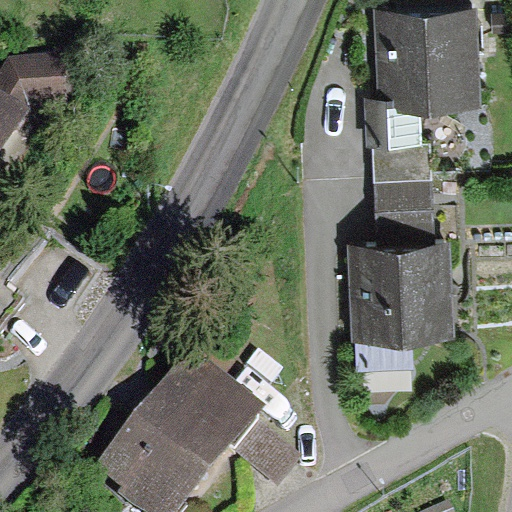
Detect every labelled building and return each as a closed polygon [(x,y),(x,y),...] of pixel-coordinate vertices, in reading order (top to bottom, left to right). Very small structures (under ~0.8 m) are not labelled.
[(442,0),(374,2),(378,91),(365,92),(367,141),(373,141),(424,139),(422,99),(481,97),(477,0),(442,0)] [(68,113),(65,56),(9,60),(0,76),(0,99),(30,119),(33,114),(68,113)] [(0,172),(33,121),(30,119),(0,99),(0,172)] [(373,141),(376,235),(435,233),(432,139),(424,139),(373,141)] [(376,235),(349,236),(352,335),(357,335),(359,366),(415,364),(413,332),(456,330),(452,232),(435,233),(376,235)] [(0,336),(28,302),(0,279),(0,336)] [(94,472),(143,511),(187,511),(236,453),(279,489),(303,460),(261,425),(268,417),(192,354),(157,397),(94,472)]
